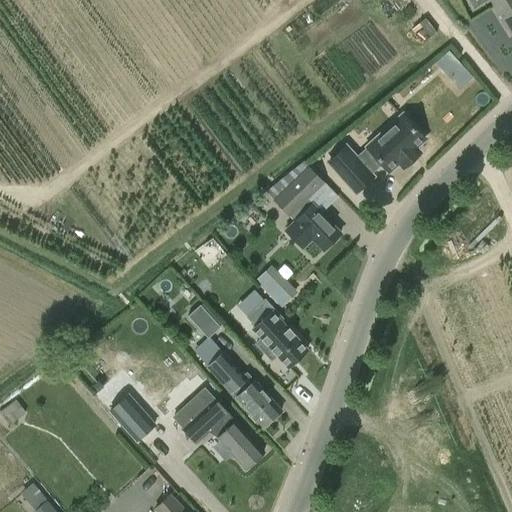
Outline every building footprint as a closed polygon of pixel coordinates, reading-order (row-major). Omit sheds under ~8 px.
[(511,0),(490,0),(509,32),(511,30),(511,0)] [(426,18),(412,29),(416,34),(423,28),(431,38),(437,33),(426,18)] [(328,161),(355,191),(372,176),(369,173),(381,162),(388,170),(398,161),(403,167),(419,152),(414,147),(424,138),(402,114),(367,146),(367,147),(355,158),(345,146),(328,161)] [(324,182),(308,165),(273,199),(295,221),(286,230),(305,250),(314,241),(322,249),(340,232),(307,198),(324,182)] [(212,235),(195,250),(210,268),(227,253),(212,235)] [(265,298),(246,316),(254,324),(251,327),(261,337),(255,342),(271,360),(277,355),(288,367),(307,350),(280,321),(284,318),(265,298)] [(220,326),(200,305),(187,317),(208,338),(220,326)] [(201,357),(207,365),(228,389),(229,388),(262,426),(281,409),(255,380),(246,372),(244,374),(223,351),(222,352),(215,344),(201,357)] [(264,451),(215,398),(182,427),(196,442),(214,425),(221,433),(217,436),(245,468),(264,451)] [(24,412),(15,400),(1,411),(10,423),(24,412)] [(57,511),(33,484),(23,493),(36,509),(32,511),(57,511)] [(170,493),(153,509),(156,511),(188,511),(187,510),(170,493)]
